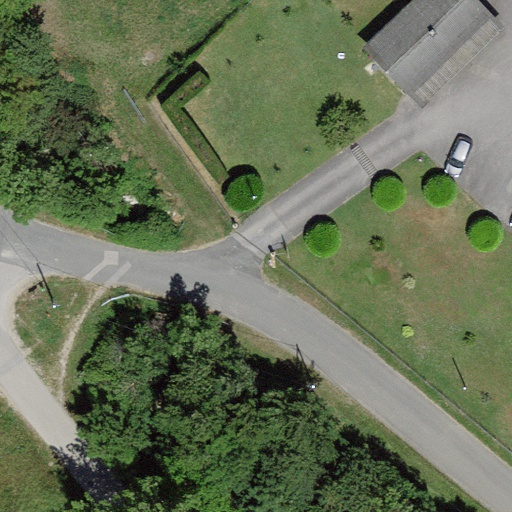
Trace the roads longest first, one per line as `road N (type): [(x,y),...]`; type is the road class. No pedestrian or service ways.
road 1 (residential): [(0,238),(224,282),(511,496)]
road 2 (track): [(0,351),(10,375),(117,511)]
